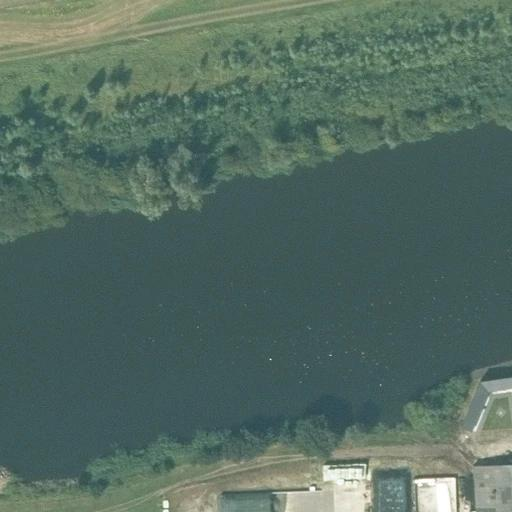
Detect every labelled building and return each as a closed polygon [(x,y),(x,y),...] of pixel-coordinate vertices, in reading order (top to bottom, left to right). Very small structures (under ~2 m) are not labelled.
[(483,408),(494,407),(492,389),(511,386),(511,373),(479,377),(483,408)] [(450,450),(470,441),(465,431),(445,440),(450,450)] [(511,511),(511,462),(477,464),(479,509),(470,510),(470,511),(511,511)] [(457,511),(457,477),(417,477),(417,511),(457,511)] [(212,502),(212,511),(231,511),(231,501),(212,502)]
